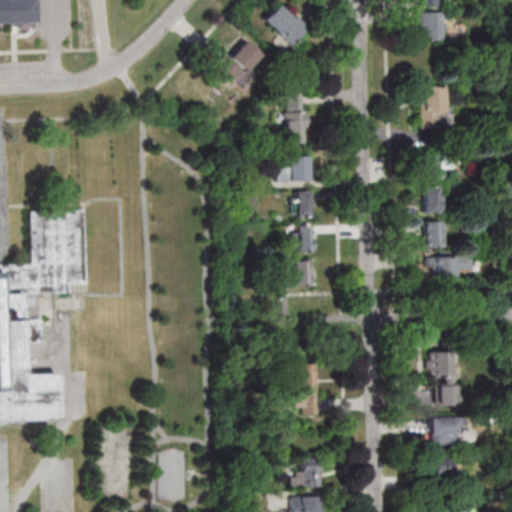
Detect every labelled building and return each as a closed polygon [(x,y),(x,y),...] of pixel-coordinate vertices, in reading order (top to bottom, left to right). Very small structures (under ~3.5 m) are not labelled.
[(0,0),(31,0),(32,19),(29,22),(0,22),(0,0)] [(306,27),(278,2),(262,20),(290,45),(306,27)] [(415,12),(415,39),(442,39),(442,12),(415,12)] [(259,55),(242,38),(215,65),(232,81),(259,55)] [(444,86),(418,86),(418,127),(444,127),(444,86)] [(283,143),(303,143),(303,98),(283,98),(283,143)] [(443,178),(442,151),(419,151),(419,179),(443,178)] [(307,181),(307,156),(274,156),(274,181),(307,181)] [(441,213),(441,186),(421,186),(421,213),(441,213)] [(307,216),(307,191),(289,191),(289,216),(307,216)] [(79,209),(81,282),(66,283),(66,291),(36,292),(37,342),(20,342),(21,374),(53,373),(55,418),(0,419),(0,263),(28,262),(26,211),(79,209)] [(442,221),(422,221),(422,247),(442,247),(442,221)] [(310,225),(292,225),(292,250),(310,250),(310,225)] [(470,269),(470,255),(424,256),(425,281),(454,281),(454,269),(470,269)] [(280,261),(280,285),(310,285),(310,261),(280,261)] [(435,405),(453,405),(454,352),(424,352),(424,373),(435,373),(435,405)] [(293,413),(314,413),(314,363),(293,363),(293,413)] [(458,444),(458,417),(428,417),(428,444),(458,444)] [(450,478),(450,457),(431,457),(431,478),(450,478)] [(318,458),(297,458),(297,470),(288,470),(288,486),(318,486),(318,458)] [(286,511),(317,511),(318,496),(286,496),(286,511)]
